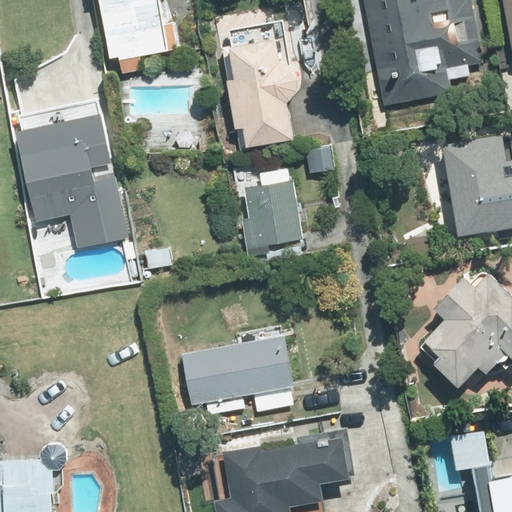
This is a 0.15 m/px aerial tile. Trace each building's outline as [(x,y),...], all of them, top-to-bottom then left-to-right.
[(100,0),(110,55),(120,53),(123,71),(145,68),(141,49),(178,43),(174,20),(164,21),(160,0),(100,0)] [(259,0),(252,0),(210,9),(222,56),(210,58),(226,125),(282,114),(273,73),(285,71),(281,48),(269,50),(259,0)] [(347,0),(362,78),(459,61),(447,0),(347,0)] [(103,107),(18,125),(37,216),(71,209),(78,244),(130,233),(103,107)] [(486,114),(424,125),(440,216),(511,202),(511,135),(491,139),(486,114)] [(334,146),(305,152),(309,175),(338,170),(334,146)] [(276,156),(227,166),(236,199),(224,201),(229,227),(289,213),(276,156)] [(169,243),(145,247),(149,267),(173,263),(169,243)] [(511,358),(511,287),(486,263),(472,277),(465,271),(439,298),(449,308),(417,341),(457,380),(480,356),(488,364),(498,354),(508,363),(511,358)] [(269,313),(167,332),(176,383),(277,363),(269,313)] [(333,403),(187,431),(202,511),(230,511),(276,503),(274,491),(300,486),(297,475),(315,472),(312,460),(343,454),(333,403)] [(511,511),(511,469),(492,473),(483,425),(452,431),(458,468),(475,465),(483,511),(511,511)] [(0,511),(38,511),(39,511),(56,510),(54,452),(0,454),(0,511)]
